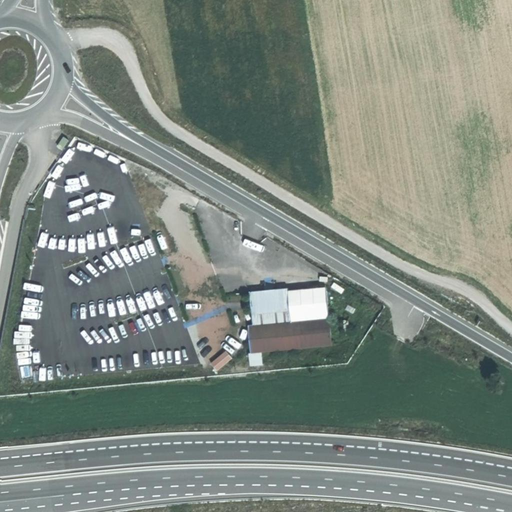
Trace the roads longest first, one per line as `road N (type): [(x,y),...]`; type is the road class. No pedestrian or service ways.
road 1 (track): [(50,50),(102,38),(117,43),(167,125),(511,329)]
road 2 (trunk): [(511,477),(373,456),(244,450),(0,468)]
road 3 (trunk): [(0,493),(296,477),(511,503)]
road 4 (trunk): [(26,511),(180,490),(256,489),(485,511)]
road 5 (secondary): [(511,358),(264,217)]
road 6 (secondary): [(264,217),(121,136)]
